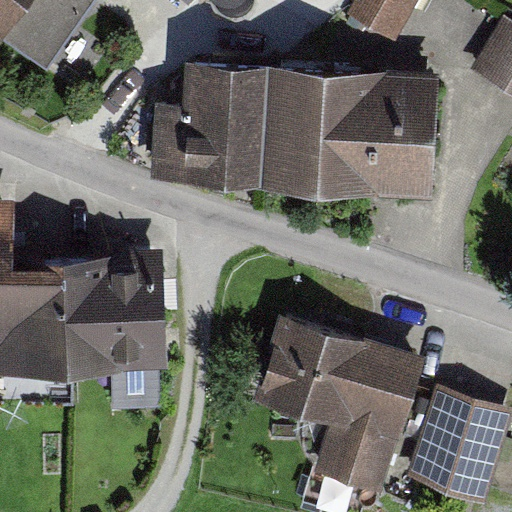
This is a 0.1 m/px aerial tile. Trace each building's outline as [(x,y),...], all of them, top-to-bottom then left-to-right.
[(0,0),(0,29),(1,29),(47,63),(93,0),(0,0)] [(401,0),(349,0),(342,13),(382,35),(401,0)] [(511,14),(505,10),(472,63),(511,88),(511,14)] [(429,68),(160,56),(155,178),(424,190),(429,68)] [(0,369),(66,369),(66,360),(66,244),(16,244),(16,189),(0,188),(0,369)] [(166,244),(66,244),(66,360),(166,360),(166,244)] [(407,356),(264,315),(240,401),(320,424),(308,465),(371,482),(407,356)] [(511,412),(511,402),(439,379),(410,470),(486,494),(511,412)]
